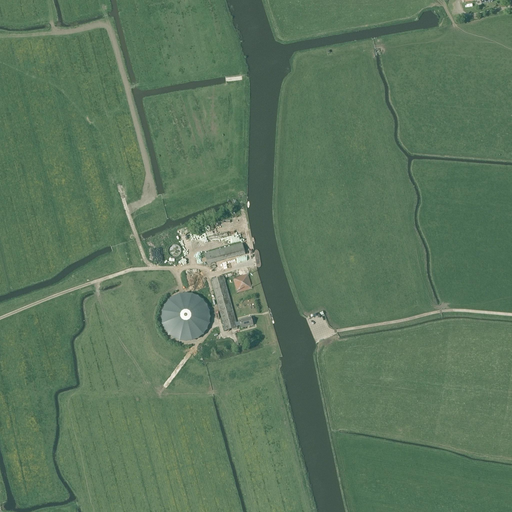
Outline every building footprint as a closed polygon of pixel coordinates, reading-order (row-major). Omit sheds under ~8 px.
[(204,255),(206,263),(244,253),(242,244),(204,255)] [(233,278),(237,293),(252,289),(248,274),(233,278)] [(240,326),(241,329),(253,326),(251,318),(239,321),(240,322),(236,323),(223,277),(211,280),(225,331),(237,328),(237,327),(240,326)] [(173,340),(179,343),(186,344),(192,343),(198,340),(203,336),(207,331),(210,325),(210,318),(210,312),(207,306),(203,301),(198,297),(192,294),(185,293),(179,294),(173,297),(168,301),(164,306),(161,312),(160,318),(161,325),(164,331),(168,336),(173,340)] [(313,322),(323,319),(321,312),(311,315),(313,322)]
